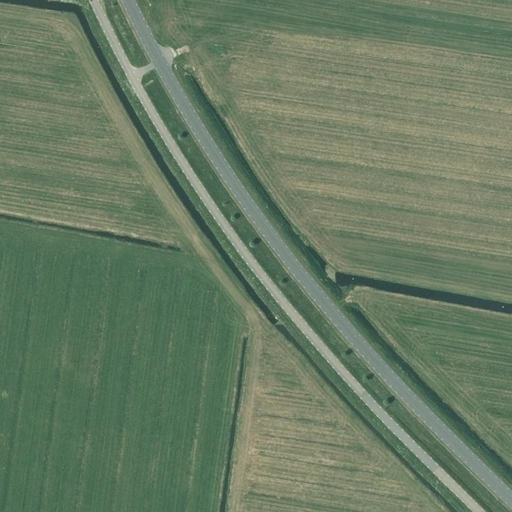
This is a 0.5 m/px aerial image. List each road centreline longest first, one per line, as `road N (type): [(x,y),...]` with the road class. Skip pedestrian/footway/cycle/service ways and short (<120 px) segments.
road 1 (unclassified): [(481,511),(343,372),(239,247),(174,153),(93,0)]
road 2 (primary): [(511,497),(357,341),(252,212),(127,0)]
